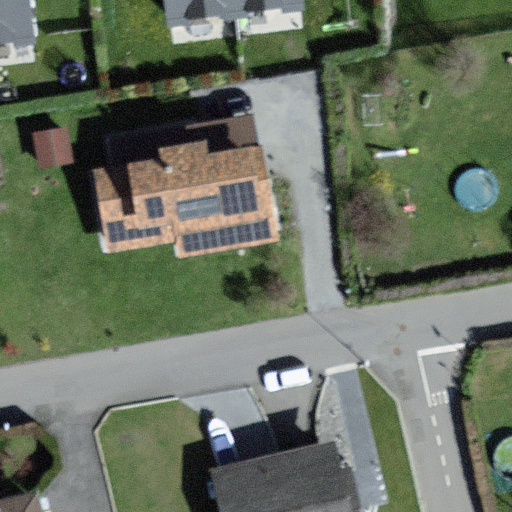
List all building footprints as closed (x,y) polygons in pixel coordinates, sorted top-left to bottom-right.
[(0,0),(0,45),(40,41),(35,0),(0,0)] [(165,0),(169,24),(238,16),(235,0),(165,0)] [(307,8),(305,0),(235,0),(238,16),(307,8)] [(155,157),(96,166),(109,250),(179,239),(181,255),(271,241),(255,144),(203,152),(201,137),(153,145),(155,157)] [(360,511),(345,441),(211,470),(220,511),(360,511)] [(38,511),(34,494),(0,501),(0,511),(38,511)]
